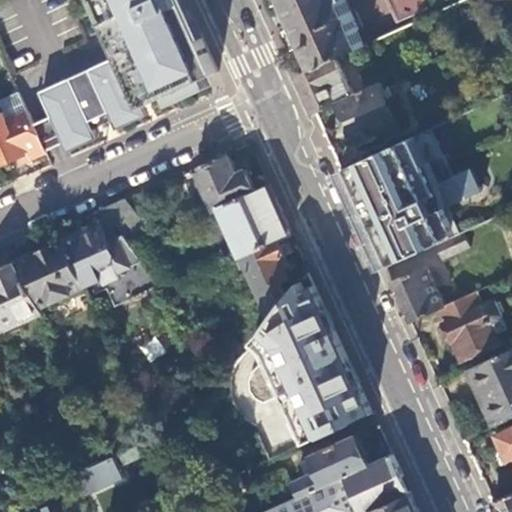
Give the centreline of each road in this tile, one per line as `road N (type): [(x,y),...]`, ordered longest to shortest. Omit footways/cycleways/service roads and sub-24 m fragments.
road 1 (secondary): [(272,105),(456,511)]
road 2 (residential): [(272,105),(0,224)]
